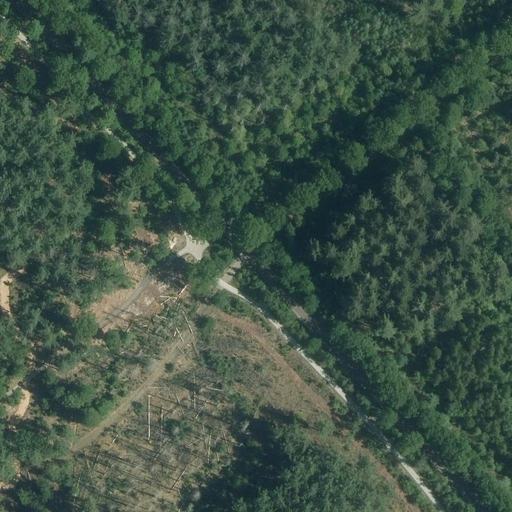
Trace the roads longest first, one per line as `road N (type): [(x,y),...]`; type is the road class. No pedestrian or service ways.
road 1 (tertiary): [(484,511),(15,0)]
road 2 (track): [(22,477),(111,422),(165,365),(243,256),(411,126)]
road 3 (track): [(511,274),(411,126)]
road 4 (track): [(411,126),(511,49)]
